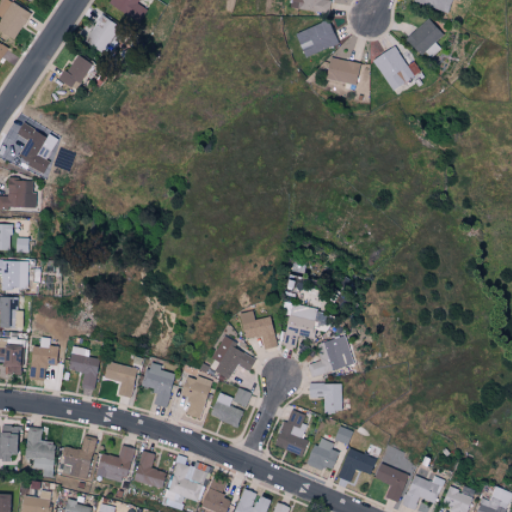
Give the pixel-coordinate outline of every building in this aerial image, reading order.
[(2,0),(0,4),(0,16),(1,16),(0,17),(0,31),(13,39),(30,12),(9,0),(2,0)] [(146,8),(136,3),(138,0),(111,0),(109,6),(140,20),(146,8)] [(290,0),(289,6),(327,13),(329,0),(290,0)] [(412,0),(412,2),(447,12),(450,0),(412,0)] [(84,40),(103,52),(120,26),(101,14),(84,40)] [(443,34),(427,17),(405,38),(420,55),(443,34)] [(304,57),(337,42),(326,19),(293,34),(304,57)] [(371,59),(391,90),(413,75),(407,66),(392,45),(371,59)] [(92,63),(76,54),(67,71),(62,69),(57,79),(72,87),(75,81),(80,84),(92,63)] [(356,83),(358,61),(328,58),(325,80),(356,83)] [(46,137),(22,122),(15,133),(27,140),(15,158),(39,173),(60,140),(48,133),(46,137)] [(32,179),(7,179),(6,196),(0,195),(0,206),(35,208),(35,192),(32,192),(32,179)] [(0,249),(10,250),(11,224),(0,223),(0,249)] [(26,288),(26,259),(0,260),(0,273),(0,288),(26,288)] [(17,297),(0,296),(0,327),(21,328),(21,310),(17,310),(17,297)] [(318,308),(291,304),(283,346),(295,348),(298,335),(312,338),(318,308)] [(238,314),(244,339),(261,335),(264,349),(277,346),(271,316),(254,319),(253,311),(238,314)] [(236,343),(223,336),(211,358),(218,362),(213,371),(227,379),(236,364),(248,371),(254,359),(234,348),(236,343)] [(354,365),(349,345),(343,346),(341,337),(317,343),(321,361),(309,363),(311,375),(354,365)] [(31,346),(29,378),(44,378),(45,365),(56,365),(57,346),(49,346),(49,338),(40,338),(39,347),(31,346)] [(3,374),(19,374),(20,345),(0,344),(0,361),(3,362),(3,374)] [(90,349),(72,346),(67,369),(83,373),(80,387),(92,389),(99,359),(88,356),(90,349)] [(116,394),(129,397),(137,368),(107,361),(103,377),(119,382),(116,394)] [(173,373),(159,370),(160,364),(147,362),(142,386),(155,389),(152,403),(166,406),(173,373)] [(210,380),(195,375),(194,379),(185,376),(179,394),(189,397),(184,413),(198,418),(210,380)] [(341,411),(341,383),(307,383),(308,397),(323,396),(323,411),(341,411)] [(246,406),(251,393),(237,387),(232,400),(246,406)] [(232,397),(218,392),(209,416),(235,426),(241,410),(229,406),(232,397)] [(304,414),(287,409),(274,446),(301,455),(306,439),(301,438),(306,425),(301,423),(304,414)] [(0,459),(9,460),(9,454),(15,454),(16,426),(0,425),(0,459)] [(51,477),(53,441),(41,440),(42,428),(27,427),(25,458),(32,458),(31,468),(42,469),(41,476),(51,477)] [(64,447),(60,474),(87,478),(93,437),(82,435),(80,449),(64,447)] [(330,449),(332,443),(316,437),(306,463),(330,472),(337,451),(330,449)] [(95,475),(123,483),(132,448),(121,445),(118,457),(101,452),(95,475)] [(150,468),(154,454),(142,450),(132,480),(160,488),(165,472),(150,468)] [(205,470),(175,463),(168,492),(198,499),(205,470)] [(384,497),(396,502),(408,474),(379,463),(373,478),(389,485),(384,497)] [(400,504),(413,510),(419,497),(434,504),(443,480),(433,475),(430,482),(413,474),(400,504)] [(226,483),(213,476),(199,506),(212,511),(224,511),(230,500),(220,495),(226,483)] [(488,500),(480,497),(475,511),(503,511),(511,492),(493,486),(488,500)] [(448,511),(465,511),(472,496),(447,487),(441,502),(451,506),(448,511)] [(233,511),(263,511),(268,499),(257,495),(257,494),(242,488),(233,511)] [(20,511),(47,511),(51,491),(40,489),(38,497),(23,495),(20,511)] [(8,511),(9,495),(0,494),(0,511),(8,511)] [(88,511),(90,505),(65,500),(62,511),(88,511)] [(271,511),(286,511),(289,507),(276,502),(271,511)]
